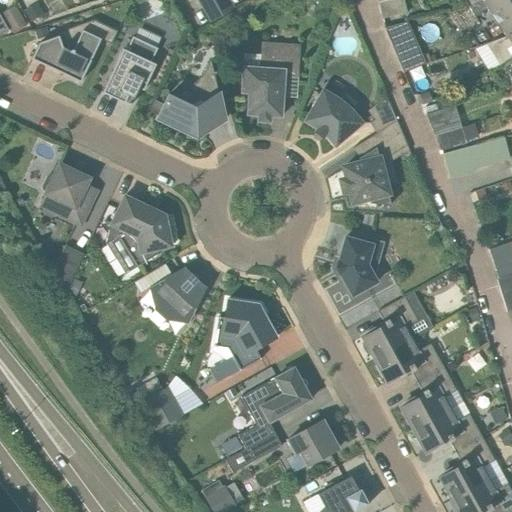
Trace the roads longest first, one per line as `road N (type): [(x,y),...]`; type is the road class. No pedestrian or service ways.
road 1 (residential): [(424,511),(281,249)]
road 2 (residential): [(215,188),(0,87)]
road 3 (residential): [(281,249),(303,210),(288,175),(245,164),(215,188)]
road 4 (residential): [(215,188),(210,217),(224,243),(252,256),(281,249)]
